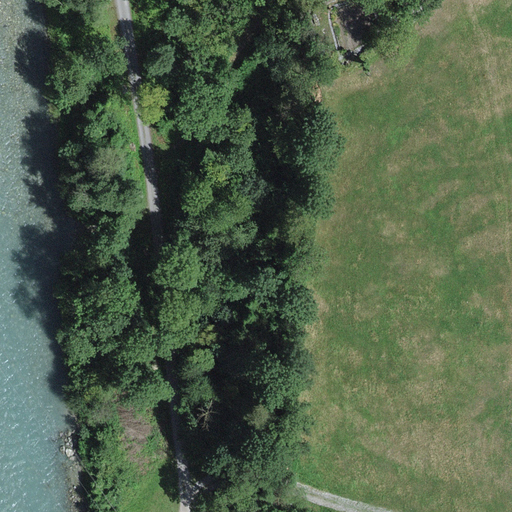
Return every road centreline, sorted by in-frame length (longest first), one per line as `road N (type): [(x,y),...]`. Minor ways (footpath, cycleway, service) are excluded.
road 1 (track): [(184,511),(159,224),(123,0)]
road 2 (track): [(183,504),(199,488),(252,476),(373,511)]
